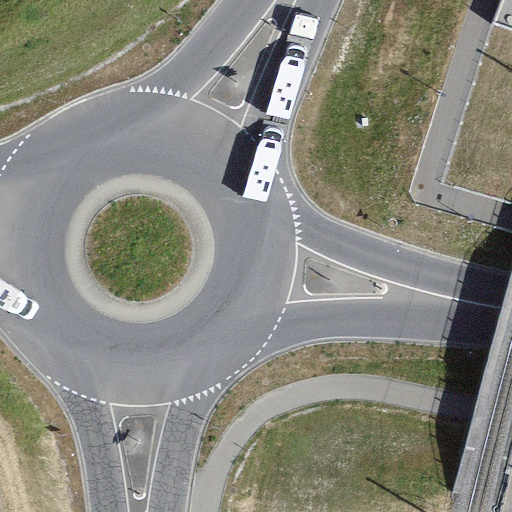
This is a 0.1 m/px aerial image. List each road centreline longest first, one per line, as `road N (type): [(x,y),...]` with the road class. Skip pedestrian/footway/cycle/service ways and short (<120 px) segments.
road 1 (tertiary): [(215,332),(495,308)]
road 2 (tertiary): [(495,308),(347,248),(245,192)]
road 3 (primary): [(251,0),(200,62),(106,131)]
road 4 (primary): [(239,181),(312,0)]
road 5 (primary): [(69,149),(31,197),(22,227),(22,256),(42,311)]
road 6 (unclassified): [(73,341),(110,511)]
road 7 (unclassified): [(164,511),(198,345)]
road 8 (primary): [(215,332),(254,270),(245,192)]
road 9 (primary): [(239,181),(181,134),(106,131)]
road 10 (primary): [(73,341),(135,361),(198,345)]
